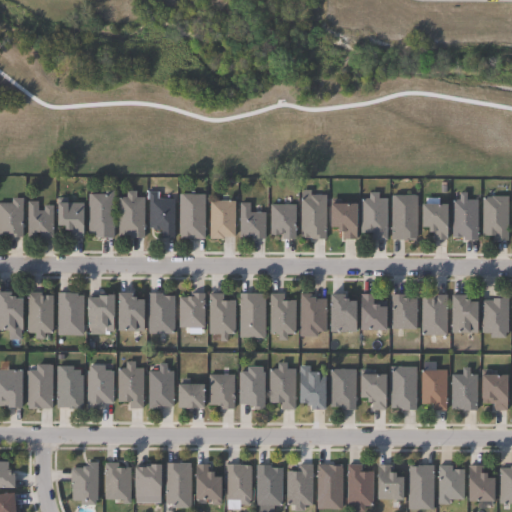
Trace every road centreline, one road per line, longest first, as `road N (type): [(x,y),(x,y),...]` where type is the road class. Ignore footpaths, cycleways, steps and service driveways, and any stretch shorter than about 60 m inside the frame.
road 1 (residential): [(0,263),(511,268)]
road 2 (residential): [(0,436),(511,439)]
